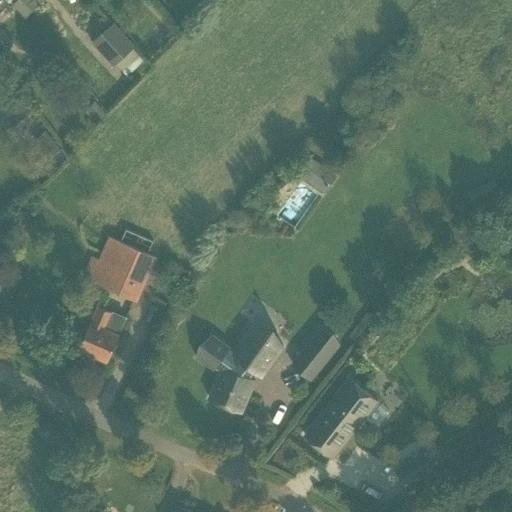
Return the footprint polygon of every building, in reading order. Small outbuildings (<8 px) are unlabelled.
[(20,0),(32,11),(42,0),(20,0)] [(117,64),(128,76),(145,61),(134,48),(136,47),(114,23),(92,43),(113,67),(117,64)] [(0,66),(13,56),(0,40),(0,66)] [(95,101),(84,110),(96,125),(108,116),(95,101)] [(45,131),(33,141),(48,161),(61,151),(45,131)] [(294,172),(305,179),(316,162),(305,155),(294,172)] [(85,278),(137,301),(156,258),(148,254),(154,241),(127,228),(121,242),(110,237),(99,260),(94,257),(85,278)] [(78,349),(107,362),(115,343),(126,318),(100,307),(93,322),(91,321),(86,330),(78,349)] [(209,399),(241,413),(255,380),(249,378),(254,371),(261,376),(283,346),(281,345),(281,346),(255,327),(255,326),(254,325),(235,352),(229,348),(230,347),(212,334),(211,336),(212,337),(198,357),(197,356),(196,357),(220,374),(209,399)] [(292,364),(311,380),(339,345),(320,329),(292,364)] [(305,435),(333,458),(378,401),(349,378),(305,435)] [(396,470),(407,487),(434,469),(423,452),(396,470)]
